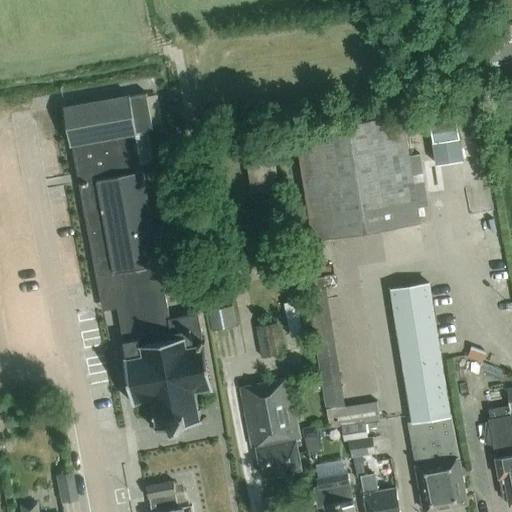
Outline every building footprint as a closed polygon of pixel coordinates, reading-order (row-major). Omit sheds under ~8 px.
[(511,24),(485,30),(491,61),(511,57),(511,24)] [(419,48),(421,59),(447,56),(445,42),(427,45),(427,47),(419,48)] [(511,88),(498,92),(502,113),(511,110),(511,88)] [(142,169),(135,132),(152,129),(145,91),(63,106),(70,144),(72,144),(100,297),(115,294),(126,355),(124,356),(133,403),(136,403),(135,402),(151,399),(154,415),(149,416),(150,418),(154,418),(156,426),(151,427),(152,430),(169,426),(171,435),(190,432),(189,422),(206,419),(206,417),(201,417),(199,409),(204,408),(203,405),(199,406),(196,390),(211,387),(211,388),(214,388),(205,341),(203,341),(201,333),(202,333),(198,312),(169,317),(143,169),(142,169)] [(456,110),(429,114),(437,163),(463,159),(456,110)] [(421,222),(404,112),(296,129),(313,239),(421,222)] [(254,192),(281,187),(275,158),(248,163),(254,192)] [(259,228),(265,272),(290,269),(285,224),(259,228)] [(413,421),(450,415),(450,413),(429,282),(392,288),(413,420),(413,421)] [(208,311),(212,330),(237,325),(233,306),(208,311)] [(276,323),(256,327),(262,357),(282,353),(276,323)] [(262,476),(301,469),(296,438),(300,438),(288,377),(243,385),(243,386),(240,386),(251,447),(256,446),(262,476)] [(510,405),(489,409),(491,417),(488,417),(492,443),(491,443),(494,457),(495,456),(499,477),(502,497),(508,496),(509,505),(511,504),(511,386),(507,388),(510,405)] [(413,420),(408,421),(416,465),(424,511),(467,503),(451,413),(450,413),(450,415),(413,421),(413,420)] [(365,422),(341,426),(344,440),(349,439),(368,436),(365,422)] [(307,451),(322,448),(317,425),(302,428),(307,451)] [(368,436),(349,439),(352,457),(376,453),(374,436),(368,436)] [(71,471),(55,474),(60,502),(77,499),(71,471)] [(354,511),(352,498),(353,498),(348,472),(316,478),(318,487),(333,485),(336,502),(324,504),(325,511),(354,511)] [(399,511),(395,487),(377,490),(374,474),(361,476),(367,511),(399,511)] [(192,511),(192,505),(178,508),(175,493),(176,493),(174,480),(145,486),(147,497),(149,497),(152,511),(192,511)] [(19,505),(20,511),(37,511),(36,502),(19,505)]
